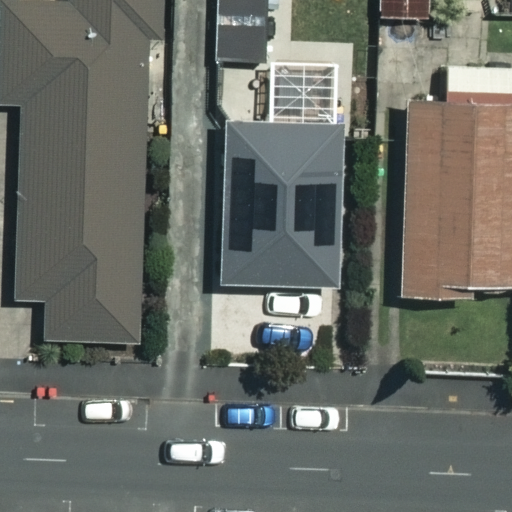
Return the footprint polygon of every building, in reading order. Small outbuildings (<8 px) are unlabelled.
[(54,343),(141,343),(142,39),(168,39),(167,0),(0,0),(0,45),(0,96),(21,97),(20,301),(55,301),(54,343)] [(306,0),(214,0),(212,58),(304,62),(306,0)] [(511,0),(377,0),(377,13),(511,14),(511,0)] [(511,103),(416,97),(405,282),(511,288),(511,103)] [(233,118),(225,279),(340,284),(348,123),(233,118)]
